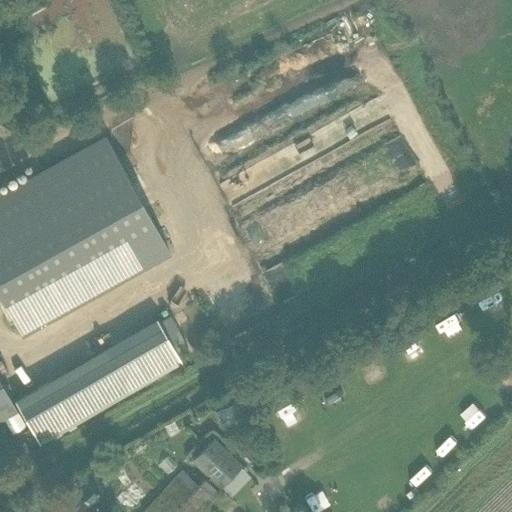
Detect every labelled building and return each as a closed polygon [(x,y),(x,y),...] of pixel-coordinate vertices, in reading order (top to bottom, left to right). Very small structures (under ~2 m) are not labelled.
[(0,296),(20,333),(168,252),(105,138),(0,195),(0,296)] [(511,370),(495,386),(508,401),(511,397),(511,370)] [(72,423),(48,381),(14,401),(38,443),(72,423)] [(456,416),(472,433),(491,415),(475,398),(456,416)] [(222,430),(246,422),(239,402),(215,410),(222,430)] [(445,429),(431,444),(446,457),(460,442),(445,429)] [(192,460),(221,487),(240,467),(211,440),(192,460)] [(422,487),(436,472),(421,459),(407,474),(422,487)] [(141,511),(202,511),(220,493),(204,479),(198,485),(181,469),(141,511)] [(386,481),(369,495),(383,511),(394,511),(405,504),(386,481)] [(46,511),(34,500),(21,511),(77,511),(85,504),(83,502),(94,489),(86,482),(74,494),(71,491),(49,511),(46,511)]
